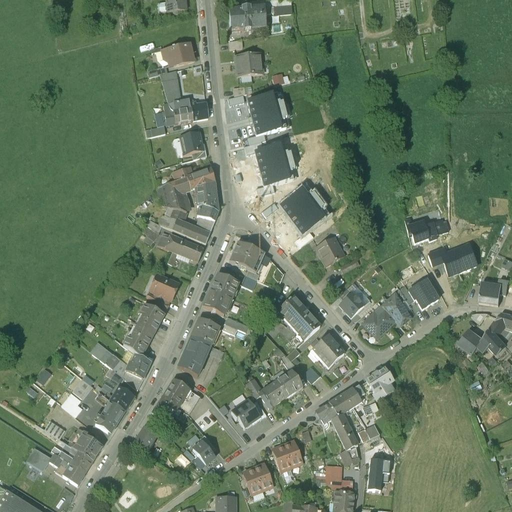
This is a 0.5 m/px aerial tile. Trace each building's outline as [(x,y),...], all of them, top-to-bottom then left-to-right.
[(164,0),(165,5),(157,6),(158,15),(166,14),(166,15),(172,14),(172,15),(174,16),(177,16),(179,14),(179,13),(185,13),(183,0),(164,0)] [(290,1),(240,5),(241,11),(249,10),(249,11),(262,10),(290,8),(290,1)] [(290,8),(262,10),(263,18),(291,16),(290,8)] [(249,10),(241,11),(241,12),(227,13),(229,34),(243,32),(243,33),(250,32),(264,31),(263,18),(262,10),(249,11),(249,10)] [(241,42),(228,45),(229,51),(242,50),(241,42)] [(188,46),(161,53),(163,61),(166,64),(171,62),(173,68),(192,63),(188,46)] [(235,69),(261,66),(259,55),(234,58),(235,69)] [(261,66),(235,69),(236,79),(262,77),(261,66)] [(165,69),(146,74),(148,80),(159,77),(166,75),(165,69)] [(166,75),(159,77),(167,106),(168,106),(179,104),(174,73),(166,75)] [(245,89),(232,91),(233,100),(242,98),(246,97),(245,89)] [(276,97),(246,104),(255,139),(263,137),(285,132),(283,122),(286,121),(282,106),(279,106),(276,97)] [(244,105),(242,98),(233,100),(227,102),(229,109),(244,105)] [(179,104),(168,106),(170,111),(172,115),(190,112),(192,123),(207,121),(205,106),(195,107),(195,105),(189,106),(189,103),(179,104)] [(190,112),(172,115),(174,126),(192,123),(190,112)] [(172,115),(164,116),(166,128),(174,126),(172,115)] [(164,129),(151,131),(152,140),(165,137),(164,129)] [(199,136),(181,139),(185,159),(192,158),(192,157),(203,155),(202,153),(199,136)] [(255,139),(247,141),(249,148),(261,145),(265,144),(263,137),(255,139)] [(249,148),(243,149),(246,159),(254,157),(254,156),(263,153),(261,145),(249,148)] [(254,157),(263,190),(263,191),(272,188),(293,183),(290,174),(293,173),(289,157),(286,158),(283,148),(263,153),(254,156),(254,157)] [(203,155),(192,157),(192,158),(193,162),(206,160),(204,153),(202,153),(203,155)] [(186,172),(171,177),(173,185),(184,181),(189,179),(186,172)] [(189,179),(184,181),(189,192),(194,191),(210,187),(210,186),(214,185),(210,172),(189,179)] [(173,185),(165,188),(168,211),(186,216),(180,195),(189,192),(184,181),(173,185)] [(210,187),(194,191),(197,209),(199,209),(196,220),(200,221),(214,225),(217,215),(214,185),(210,186),(210,187)] [(165,188),(157,191),(161,209),(167,210),(168,211),(165,188)] [(263,191),(263,190),(255,192),(257,200),(274,196),(272,188),(263,191)] [(310,199),(304,191),(279,210),(301,238),(307,234),(326,220),(320,212),(322,210),(312,197),(310,199)] [(265,220),(277,211),(273,206),(261,214),(265,220)] [(168,211),(167,210),(164,218),(176,223),(182,225),(186,216),(168,211)] [(176,223),(164,218),(162,217),(158,227),(158,228),(159,227),(172,233),(176,223)] [(214,225),(200,221),(198,225),(212,229),(214,225)] [(447,221),(439,223),(442,234),(450,231),(447,221)] [(209,237),(182,225),(176,223),(172,233),(205,247),(209,237)] [(413,227),(410,228),(414,244),(428,239),(428,238),(425,227),(424,224),(413,227)] [(431,225),(425,227),(428,238),(433,236),(434,235),(431,225)] [(148,232),(145,230),(141,235),(146,238),(146,239),(153,244),(157,238),(150,233),(150,234),(148,232)] [(307,234),(301,238),(295,243),(300,250),(313,240),(307,234)] [(497,237),(488,256),(494,259),(503,240),(497,237)] [(161,238),(157,248),(164,251),(168,241),(161,238)] [(203,252),(169,238),(168,241),(164,251),(172,254),(177,256),(197,265),(203,252)] [(334,240),(316,249),(322,260),(321,260),(325,268),(333,264),(333,265),(344,259),(334,240)] [(263,257),(237,246),(229,264),(255,276),(263,257)] [(444,249),(428,255),(432,267),(443,262),(449,277),(476,267),(472,257),(473,257),(469,246),(446,254),(444,249)] [(177,256),(172,254),(166,265),(171,268),(177,256)] [(511,269),(511,260),(506,258),(503,266),(511,269)] [(237,286),(217,277),(211,292),(231,300),(237,286)] [(256,283),(245,278),(241,288),(252,292),(256,283)] [(176,287),(157,279),(150,295),(154,297),(169,303),(176,287)] [(426,281),(408,292),(414,301),(416,300),(422,310),(438,301),(426,281)] [(492,287),(485,286),(484,287),(483,294),(490,295),(492,287)] [(500,288),(492,287),(490,295),(499,296),(500,288)] [(347,290),(338,297),(343,302),(351,294),(347,290)] [(400,291),(395,295),(401,305),(406,301),(400,291)] [(231,300),(211,292),(203,310),(223,318),(231,300)] [(351,294),(343,302),(339,305),(351,318),(364,306),(352,293),(351,294)] [(483,294),(480,293),(479,304),(498,307),(499,297),(499,296),(490,295),(483,294)] [(401,305),(395,295),(389,301),(388,301),(382,307),(385,310),(395,321),(401,327),(410,319),(401,305)] [(384,296),(377,302),(382,307),(388,301),(384,296)] [(169,303),(154,297),(149,304),(165,313),(169,307),(167,306),(169,303)] [(293,298),(277,312),(304,341),(320,327),(317,324),(317,325),(306,313),(307,313),(302,308),(295,300),(293,298)] [(377,302),(371,308),(375,313),(382,307),(377,302)] [(163,318),(144,308),(139,317),(142,319),(136,330),(152,339),(163,318)] [(385,310),(374,321),(370,317),(363,324),(377,339),(395,321),(385,310)] [(511,317),(509,317),(501,315),(494,324),(505,327),(511,329),(511,317)] [(264,318),(260,329),(264,334),(270,321),(264,318)] [(218,329),(198,320),(192,335),(192,336),(190,339),(210,348),(218,329)] [(505,327),(494,324),(489,332),(497,339),(505,327)] [(236,331),(225,326),(222,332),(234,337),(236,331)] [(152,339),(136,330),(130,341),(127,340),(122,348),(134,357),(135,357),(140,360),(152,339)] [(481,342),(468,332),(457,346),(464,351),(472,342),(478,346),(481,342)] [(478,346),(476,348),(477,349),(483,354),(488,349),(497,358),(505,350),(506,349),(497,339),(489,332),(481,342),(478,346)] [(328,337),(310,354),(317,361),(319,359),(328,369),(344,354),(328,337)] [(190,339),(177,369),(197,378),(207,355),(210,348),(190,339)] [(464,351),(462,353),(464,354),(465,352),(471,357),(477,349),(476,348),(478,346),(472,342),(464,351)] [(224,354),(210,348),(207,355),(221,361),(224,354)] [(295,350),(286,358),(290,363),(299,355),(295,350)] [(121,361),(119,363),(115,368),(116,368),(112,373),(113,374),(121,380),(124,374),(124,373),(129,364),(130,364),(134,357),(127,352),(121,361)] [(119,363),(107,353),(102,358),(99,363),(109,371),(112,373),(116,368),(115,368),(119,363)] [(134,357),(130,364),(129,364),(124,373),(142,382),(151,365),(140,360),(135,357),(134,357)] [(109,371),(105,377),(110,381),(113,374),(112,373),(109,371)] [(384,371),(378,374),(377,374),(372,377),(366,381),(366,382),(370,387),(373,392),(374,394),(377,393),(381,399),(393,392),(389,385),(393,383),(388,376),(387,376),(384,371)] [(291,372),(274,383),(275,384),(285,399),(285,400),(302,389),(291,372)] [(121,380),(113,374),(110,381),(120,387),(123,382),(121,380)] [(81,382),(71,395),(81,402),(91,389),(81,382)] [(200,398),(173,382),(161,400),(177,410),(183,401),(194,408),(200,398)] [(370,387),(366,382),(361,385),(367,396),(373,392),(370,387)] [(255,383),(247,388),(254,400),(263,395),(262,392),(255,383)] [(275,384),(262,392),(263,395),(266,399),(263,401),(268,407),(270,406),(271,408),(285,399),(275,384)] [(358,386),(352,390),(358,399),(364,396),(358,386)] [(133,400),(118,390),(113,398),(101,390),(98,395),(99,396),(109,404),(109,405),(124,414),(133,400)] [(352,390),(342,397),(346,403),(341,407),(345,414),(361,403),(358,399),(352,390)] [(70,396),(61,409),(75,420),(81,413),(76,409),(80,404),(70,396)] [(124,414),(109,405),(109,404),(99,396),(95,401),(105,410),(97,423),(107,429),(109,426),(114,429),(124,414)] [(342,397),(334,402),(329,405),(337,419),(341,416),(345,414),(341,407),(346,403),(342,397)] [(159,405),(158,404),(152,414),(153,414),(152,415),(168,425),(173,416),(177,410),(161,400),(159,405)] [(249,401),(231,413),(236,421),(238,420),(244,429),(259,419),(260,419),(252,406),(249,401)] [(266,418),(256,403),(252,406),(260,419),(259,419),(260,421),(266,418)] [(368,416),(381,411),(378,403),(365,407),(368,416)] [(356,447),(341,416),(337,419),(329,405),(315,415),(324,427),(331,422),(352,464),(358,463),(356,459),(357,458),(353,449),(356,447)] [(187,416),(177,410),(173,416),(183,422),(187,416)] [(259,423),(263,431),(272,426),(268,419),(259,423)] [(61,441),(67,431),(50,422),(45,431),(61,441)] [(156,439),(143,430),(134,445),(147,453),(156,439)] [(102,449),(85,438),(86,437),(77,431),(74,435),(73,434),(68,443),(69,444),(66,448),(77,455),(92,465),(102,449)] [(365,431),(357,434),(362,445),(370,441),(365,431)] [(215,451),(204,437),(199,441),(201,443),(211,455),(215,451)] [(201,443),(192,451),(205,467),(214,459),(211,455),(201,443)] [(293,443),(282,447),(283,449),(291,469),(302,464),(293,443)] [(77,455),(67,449),(65,452),(69,454),(69,456),(67,459),(68,460),(65,465),(69,467),(77,455)] [(283,449),(272,453),(280,475),(292,470),(291,469),(283,449)] [(67,459),(57,452),(53,457),(65,465),(68,460),(67,459)] [(92,465),(77,455),(69,467),(84,477),(92,465)] [(65,465),(53,457),(48,465),(58,471),(60,467),(67,471),(69,467),(65,465)] [(47,467),(38,461),(33,469),(42,474),(47,467)] [(389,464),(369,461),(366,493),(380,494),(380,484),(388,485),(389,464)] [(264,466),(253,470),(253,472),(261,492),(272,488),(264,466)] [(84,477),(69,467),(67,471),(62,479),(77,488),(84,477)] [(253,472),(242,476),(251,498),(262,494),(261,492),(253,472)] [(351,511),(353,495),(331,493),(330,503),(332,505),(334,505),(332,511),(351,511)] [(35,511),(6,494),(0,503),(0,511),(35,511)] [(217,511),(235,511),(235,500),(217,500),(217,511)] [(287,502),(285,501),(282,511),(291,511),(292,508),(293,502),(287,502)]
